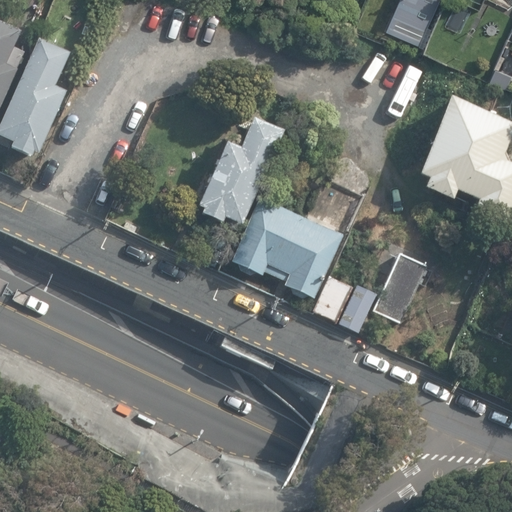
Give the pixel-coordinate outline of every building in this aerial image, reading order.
[(124,0),(110,33),(162,56),(179,17),(145,2),(146,0),(124,0)] [(18,31),(0,23),(0,98),(13,72),(6,65),(18,31)] [(69,50),(35,39),(0,120),(0,143),(32,159),(64,90),(55,88),(69,50)] [(511,131),(511,121),(446,100),(419,175),(427,179),(422,189),(452,201),(455,193),(477,200),(473,210),(506,225),(511,207),(511,159),(506,156),(511,131)] [(285,134),(254,120),(242,147),(228,142),(199,212),(224,225),(226,219),(243,227),(285,134)] [(344,234),(261,201),(235,263),(318,296),(344,234)] [(356,285),(331,275),(315,313),(338,324),(356,285)] [(379,295),(358,287),(340,325),(362,335),(379,295)]
